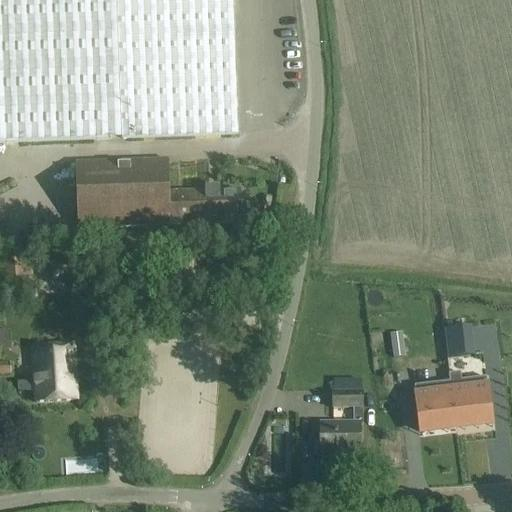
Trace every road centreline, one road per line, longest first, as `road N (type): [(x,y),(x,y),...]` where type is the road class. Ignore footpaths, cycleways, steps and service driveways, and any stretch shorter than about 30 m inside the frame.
road 1 (unclassified): [(307,0),(315,109),(302,247),(252,436),(215,500)]
road 2 (tertiary): [(215,500),(455,501),(511,493)]
road 3 (tertiary): [(0,503),(110,493),(215,500)]
